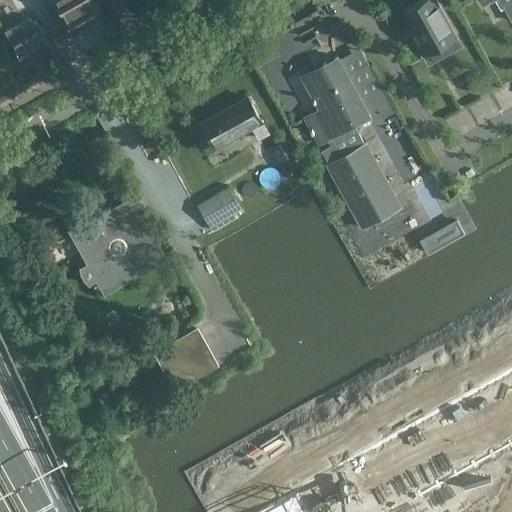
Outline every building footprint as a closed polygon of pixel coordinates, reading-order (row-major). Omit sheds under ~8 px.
[(55,0),(74,32),(102,16),(92,0),(55,0)] [(435,0),(421,0),(403,10),(417,36),(418,37),(417,37),(416,38),(415,38),(416,39),(423,53),(455,35),(435,0)] [(481,0),(483,4),(490,0),(499,0),(511,22),(511,1),(511,0),(481,0)] [(30,16),(5,30),(22,62),(51,46),(36,18),(33,20),(30,16)] [(325,71),(304,82),(320,109),(305,117),(319,144),(327,140),(330,145),(322,149),(329,163),(365,143),(355,125),(359,123),(368,118),(371,116),(338,56),(322,65),(325,71)] [(487,73),(467,83),(471,92),(491,82),(487,73)] [(109,124),(129,109),(116,93),(97,108),(109,124)] [(200,137),(209,153),(253,129),(259,140),(270,134),(248,96),(202,121),(208,133),(200,137)] [(288,139),(271,147),(288,180),(305,172),(288,139)] [(361,228),(402,206),(367,142),(365,143),(329,163),(327,164),(328,167),(323,170),(329,182),(334,179),(361,228)] [(211,227),(242,208),(229,186),(198,204),(211,227)] [(106,288),(162,257),(131,201),(75,232),(106,288)] [(430,248),(449,238),(443,226),(424,236),(430,248)] [(221,364),(199,327),(156,352),(178,389),(221,364)] [(511,511),(511,359),(238,511),(511,511)]
